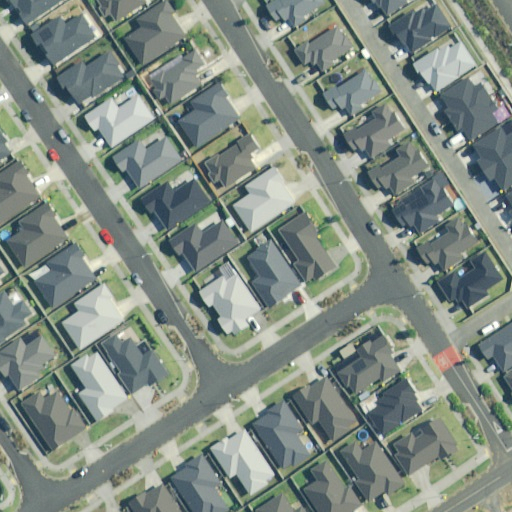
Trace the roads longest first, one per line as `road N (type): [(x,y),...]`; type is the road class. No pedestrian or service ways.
road 1 (residential): [(219,393),(0,66)]
road 2 (residential): [(218,5),(395,280)]
road 3 (residential): [(511,253),(348,0)]
road 4 (residential): [(395,280),(219,393)]
road 5 (residential): [(219,393),(47,504)]
road 6 (residential): [(440,348),(511,459)]
